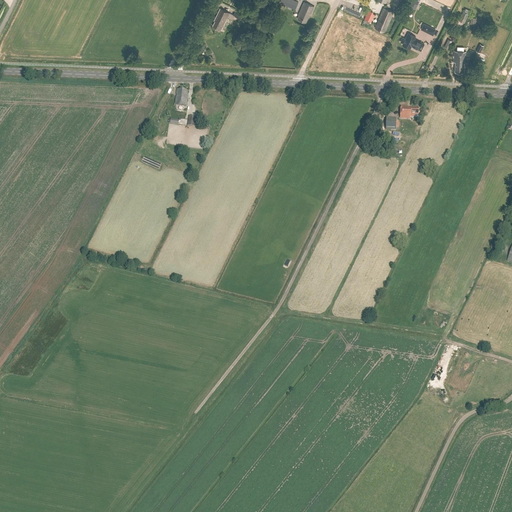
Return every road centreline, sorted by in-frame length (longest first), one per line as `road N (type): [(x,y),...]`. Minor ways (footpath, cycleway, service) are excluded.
road 1 (unclassified): [(382,88),(277,309),(195,412)]
road 2 (secondary): [(298,84),(0,70)]
road 3 (unclassified): [(415,511),(465,416),(511,397)]
road 4 (secondary): [(506,94),(382,88)]
